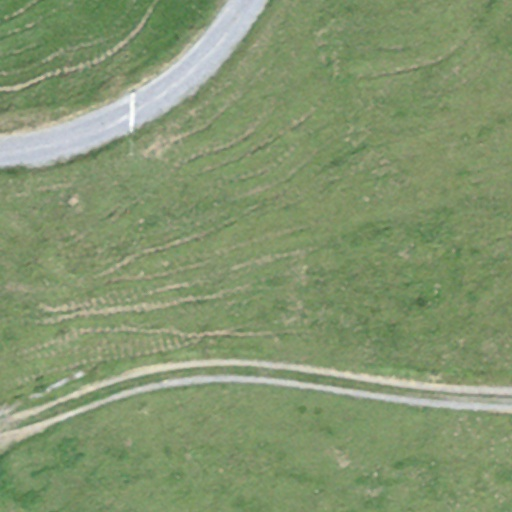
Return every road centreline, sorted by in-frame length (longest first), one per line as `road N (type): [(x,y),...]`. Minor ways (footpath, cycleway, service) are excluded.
road 1 (track): [(511,391),(220,369),(0,443)]
road 2 (track): [(0,152),(48,152),(183,89),(250,0)]
